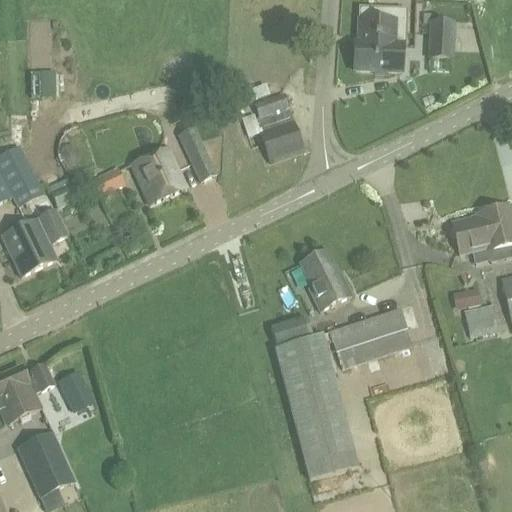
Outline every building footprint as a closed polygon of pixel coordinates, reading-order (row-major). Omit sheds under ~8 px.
[(403,48),(405,48),(407,12),(360,10),(359,46),(403,48)] [(430,23),(428,61),(452,62),(454,24),(430,23)] [(359,46),(356,46),(355,75),(402,76),(403,48),(359,46)] [(284,96),(253,107),(258,121),(289,111),(284,96)] [(255,125),(259,136),(270,168),(305,156),(294,124),(290,113),(255,125)] [(176,138),(199,187),(218,179),(195,129),(176,138)] [(0,207),(12,201),(18,212),(45,198),(21,150),(0,159),(0,207)] [(169,151),(131,169),(150,209),(188,191),(169,151)] [(99,201),(126,189),(118,171),(91,183),(99,201)] [(81,203),(73,184),(49,194),(57,213),(81,203)] [(480,220),(487,252),(489,251),(489,253),(511,247),(511,216),(510,210),(477,218),(478,221),(480,220)] [(21,280),(57,263),(50,248),(68,240),(56,215),(2,241),(21,280)] [(460,258),(487,252),(480,220),(478,221),(452,227),(460,258)] [(320,314),(351,298),(340,275),(338,276),(327,254),(300,268),(311,290),(308,291),(320,314)] [(511,280),(501,283),(511,326),(511,331),(511,280)] [(455,313),(479,307),(476,291),(452,296),(455,313)] [(470,341),(497,335),(491,309),(464,314),(470,341)] [(324,337),(331,368),(339,365),(342,373),(377,361),(401,354),(412,350),(399,312),(324,337)] [(277,350),(311,339),(305,320),(271,331),(277,350)] [(331,368),(324,337),(274,353),(309,485),(359,472),(331,368)] [(0,412),(6,426),(40,411),(34,398),(54,389),(44,368),(30,374),(33,380),(27,383),(21,370),(0,379),(0,412)] [(77,377),(59,385),(73,414),(91,405),(77,377)] [(74,487),(52,437),(18,452),(41,502),(74,487)] [(63,493),(48,500),(52,511),(61,511),(70,508),(63,493)]
